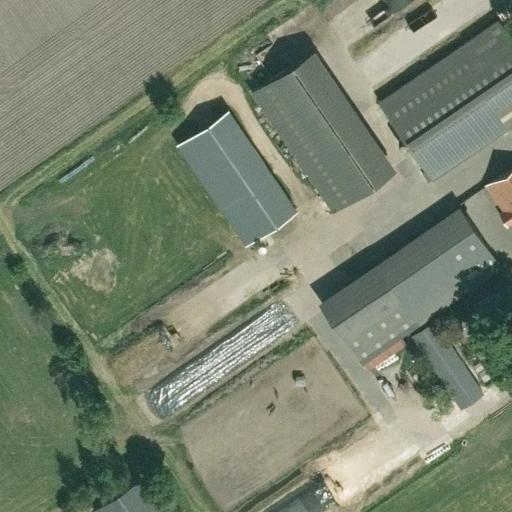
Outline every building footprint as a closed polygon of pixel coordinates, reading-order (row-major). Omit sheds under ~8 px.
[(511,121),(511,40),(498,20),(381,100),(433,176),(511,121)] [(392,47),(369,53),(374,74),(397,69),(392,47)] [(301,57),(254,90),(334,207),(382,175),(301,57)] [(256,235),(296,208),(228,108),(188,135),(256,235)] [(511,166),(506,170),(487,183),(511,219),(511,166)] [(502,264),(472,221),(331,318),(360,361),(502,264)] [(486,319),(511,306),(511,283),(477,300),(486,319)] [(482,391),(432,318),(409,333),(458,407),(482,391)] [(114,511),(142,511),(150,507),(141,494),(114,511)]
